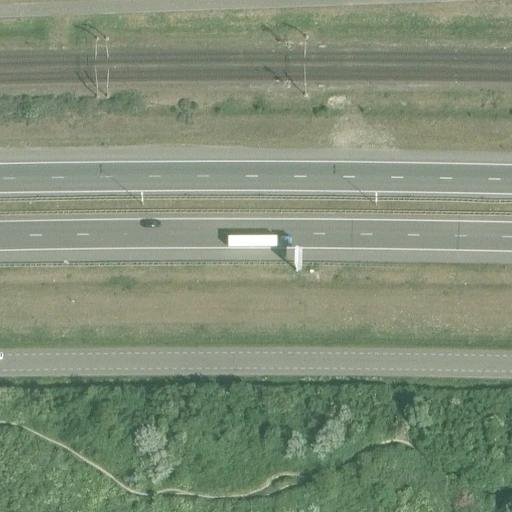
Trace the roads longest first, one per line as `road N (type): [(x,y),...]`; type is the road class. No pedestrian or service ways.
road 1 (unclassified): [(0,365),(511,369)]
road 2 (trunk): [(0,238),(511,238)]
road 3 (trunk): [(511,180),(0,180)]
